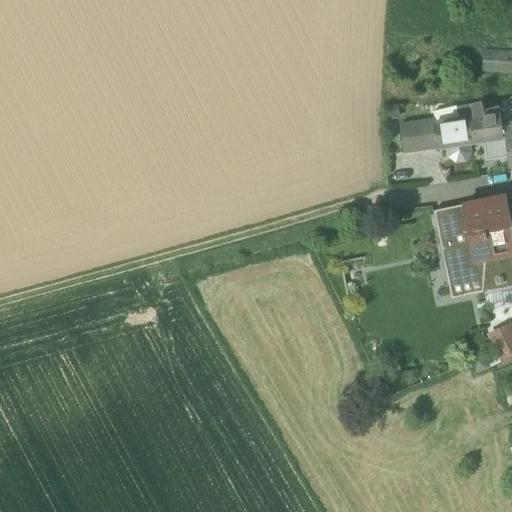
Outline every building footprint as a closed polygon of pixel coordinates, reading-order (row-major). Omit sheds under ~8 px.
[(511,51),(484,50),(482,72),(511,73),(511,51)] [(481,104),(470,107),(472,116),(460,119),(435,125),(434,125),(437,149),(448,147),(468,144),(477,143),(477,142),(483,142),(503,139),(501,122),(499,109),(484,113),(481,104)] [(399,120),(398,105),(385,106),(386,120),(399,120)] [(435,125),(460,119),(458,110),(457,110),(456,107),(433,113),(435,120),(435,125)] [(470,107),(458,110),(460,119),(472,116),(470,107)] [(400,126),(404,153),(437,149),(434,125),(435,125),(435,120),(400,126)] [(511,120),(501,122),(503,139),(505,139),(504,136),(511,135),(511,120)] [(505,139),(503,139),(483,142),(486,162),(507,159),(505,139)] [(470,154),(468,144),(448,147),(449,157),(456,162),(465,161),(470,154)] [(463,206),(470,243),(481,241),(486,260),(511,255),(511,241),(508,219),(506,209),(503,198),(463,206)] [(433,212),(441,251),(444,250),(444,256),(446,256),(451,284),(481,279),(481,280),(486,280),(486,277),(497,278),(500,291),(511,287),(511,255),(486,260),(486,261),(474,263),(470,243),(463,206),(433,212)] [(486,261),(486,260),(481,241),(470,243),(474,263),(486,261)] [(441,251),(451,300),(481,294),(484,294),(500,291),(497,278),(486,277),(486,280),(481,280),(481,279),(451,284),(446,256),(444,256),(444,250),(441,251)] [(484,294),(487,311),(504,308),(504,310),(511,308),(511,287),(500,291),(484,294)] [(511,329),(491,340),(501,361),(511,356),(511,329)]
